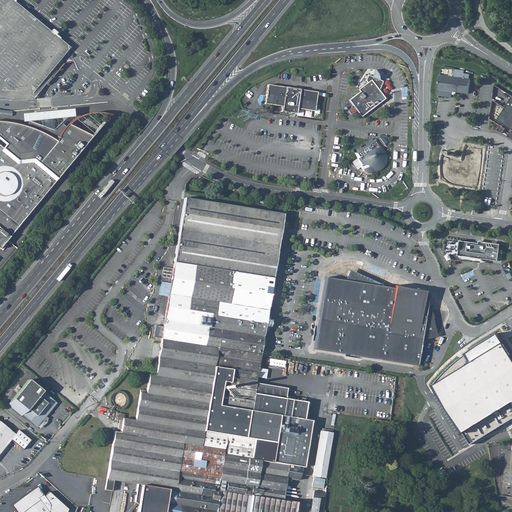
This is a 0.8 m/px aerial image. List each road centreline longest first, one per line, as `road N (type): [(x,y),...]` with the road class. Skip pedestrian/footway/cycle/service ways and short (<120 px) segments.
road 1 (residential): [(0,487),(34,466),(117,367),(121,349),(98,323),(100,307),(167,224),(171,189),(193,162)]
road 2 (trunk): [(0,345),(182,124)]
road 3 (trunk): [(265,0),(122,172)]
road 4 (trunk): [(182,124),(269,59),(354,45)]
road 5 (trunk): [(145,0),(169,45),(173,73),(167,101),(121,162),(122,172)]
road 6 (trunk): [(122,172),(0,320)]
road 7 (unclassified): [(422,227),(432,267),(465,328),(478,330),(511,310)]
road 8 (trunk): [(182,124),(285,0)]
road 9 (residential): [(321,197),(236,182),(193,162)]
road 10 (residential): [(321,197),(337,68)]
